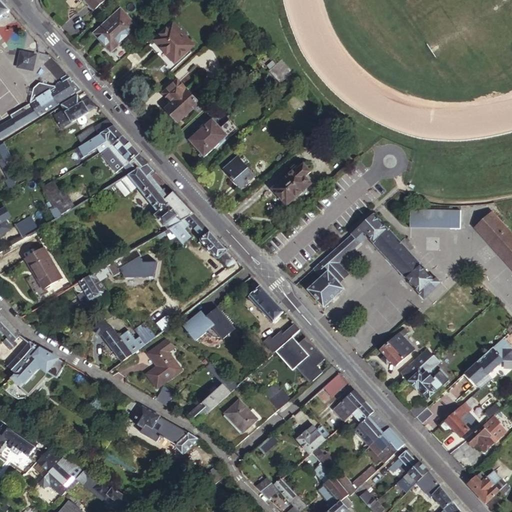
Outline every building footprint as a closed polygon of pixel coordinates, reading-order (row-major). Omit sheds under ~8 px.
[(0,0),(0,63),(2,62),(0,59),(0,16),(11,11),(0,0)] [(79,0),(82,3),(83,2),(93,13),(107,0),(79,0)] [(121,11),(95,34),(112,52),(138,28),(121,11)] [(174,24),(154,42),(174,64),(194,46),(174,24)] [(38,55),(20,52),(17,69),(34,72),(38,55)] [(282,83),(293,72),(282,59),(271,71),(282,83)] [(40,115),(83,89),(72,77),(58,85),(43,82),(36,87),(33,102),(40,115)] [(178,124),(193,111),(194,110),(192,107),(197,102),(178,81),(162,96),(170,106),(166,110),(178,124)] [(67,113),(83,104),(77,95),(62,105),(65,110),(67,113)] [(197,102),(192,107),(194,110),(193,111),(201,114),(211,105),(203,97),(197,102)] [(99,107),(91,98),(83,104),(67,113),(58,118),(64,128),(79,119),(82,123),(85,124),(88,122),(89,119),(86,114),(99,107)] [(58,118),(67,113),(65,110),(57,116),(58,118)] [(76,137),(82,146),(102,133),(115,125),(110,118),(94,128),(93,126),(76,137)] [(202,161),(228,137),(212,120),(189,141),(197,150),(195,153),(202,161)] [(102,133),(82,146),(75,150),(81,160),(97,150),(99,148),(102,153),(105,151),(109,148),(124,134),(115,125),(102,133)] [(132,173),(149,162),(128,138),(124,134),(109,148),(126,166),(132,173)] [(0,144),(0,153),(4,161),(10,157),(3,143),(0,144)] [(109,148),(105,151),(122,171),(126,166),(109,148)] [(242,191),(256,179),(238,158),(224,171),(242,191)] [(157,171),(149,162),(132,173),(117,182),(127,195),(140,186),(160,212),(157,215),(166,227),(170,223),(173,227),(195,213),(174,190),(170,193),(164,186),(162,187),(151,174),(157,171)] [(29,169),(33,176),(44,169),(40,163),(29,169)] [(273,191),(288,207),(314,183),(309,176),(312,172),(303,163),(297,169),(294,166),(279,179),(282,182),(273,191)] [(53,182),(41,189),(53,207),(55,210),(57,209),(61,215),(77,206),(66,190),(58,187),(57,188),(53,182)] [(56,218),(61,215),(57,209),(55,210),(53,207),(50,208),(56,218)] [(453,230),(454,212),(414,212),(413,229),(453,230)] [(454,212),(453,230),(462,230),(463,212),(454,212)] [(241,263),(195,213),(173,227),(168,230),(158,235),(160,238),(175,230),(185,242),(191,235),(186,228),(192,224),(203,237),(201,238),(227,268),(236,267),(241,263)] [(346,240),(353,248),(367,235),(426,299),(444,283),(438,277),(436,280),(410,252),(415,247),(410,242),(412,240),(410,237),(408,239),(407,238),(402,243),(375,214),(346,240)] [(511,235),(492,214),(475,229),(511,269),(511,235)] [(24,237),(39,228),(31,216),(16,225),(24,237)] [(13,230),(6,219),(0,223),(7,234),(13,230)] [(346,240),(333,252),(339,259),(327,270),(340,284),(350,275),(338,262),(353,248),(346,240)] [(75,285),(68,273),(62,277),(45,248),(27,258),(44,288),(58,281),(64,292),(74,286),(75,285)] [(339,259),(333,252),(314,269),(322,278),(309,290),(326,309),(346,290),(340,284),(327,270),(339,259)] [(121,267),(116,261),(105,268),(109,274),(121,267)] [(105,268),(97,273),(101,279),(109,274),(105,268)] [(101,279),(97,273),(75,285),(74,286),(77,290),(83,292),(87,289),(96,304),(112,294),(101,279)] [(275,319),(284,311),(259,283),(252,289),(256,293),(253,296),(275,319)] [(192,335),(197,341),(207,332),(208,334),(210,335),(211,335),(213,336),(216,337),(217,337),(220,337),(222,337),(224,339),(236,328),(218,308),(207,318),(202,311),(184,326),(189,332),(188,333),(190,336),(192,335)] [(16,330),(0,312),(0,328),(8,337),(13,342),(14,340),(20,335),(16,330)] [(171,316),(158,326),(163,332),(166,330),(176,322),(171,316)] [(105,335),(106,335),(114,329),(104,320),(95,331),(102,337),(105,335)] [(121,338),(114,329),(106,335),(105,336),(125,362),(157,336),(150,327),(145,321),(135,328),(142,337),(137,341),(128,348),(121,338)] [(50,337),(58,328),(51,322),(43,332),(50,337)] [(156,323),(150,327),(157,336),(163,332),(158,326),(156,323)] [(288,341),(301,330),(295,324),(283,335),(288,341)] [(316,346),(301,330),(288,341),(274,353),(249,377),(251,379),(253,378),(256,381),(263,375),(264,377),(284,358),(293,367),(316,346)] [(407,330),(382,352),(387,358),(385,361),(388,365),(391,362),(396,367),(415,350),(405,340),(411,334),(407,330)] [(130,332),(121,338),(128,348),(137,341),(130,332)] [(274,353),(288,341),(283,335),(280,332),(267,345),(274,353)] [(13,342),(8,337),(4,340),(11,349),(17,343),(14,340),(13,342)] [(148,373),(159,386),(183,368),(170,351),(177,345),(168,339),(163,342),(149,353),(158,365),(148,373)] [(511,347),(504,339),(494,349),(505,361),(511,360),(511,347)] [(42,346),(32,340),(11,363),(0,353),(0,359),(1,361),(17,375),(42,346)] [(69,362),(42,346),(17,375),(12,380),(27,394),(32,392),(49,373),(60,376),(69,362)] [(494,349),(468,373),(477,384),(489,374),(505,361),(494,349)] [(408,381),(424,366),(431,360),(427,356),(427,355),(404,376),(408,381)] [(431,360),(424,366),(426,368),(410,382),(418,393),(420,391),(433,404),(448,391),(430,372),(441,362),(435,356),(431,360)] [(228,386),(232,382),(226,375),(224,376),(209,363),(203,368),(223,385),(225,383),(228,386)] [(349,383),(340,373),(322,389),(332,399),(349,383)] [(468,373),(464,377),(474,387),(477,384),(468,373)] [(489,374),(477,384),(482,389),(494,379),(489,374)] [(212,410),(237,387),(232,382),(228,386),(225,383),(223,385),(204,402),(212,410)] [(165,405),(174,391),(165,385),(156,400),(165,405)] [(346,420),(366,402),(355,389),(333,410),(344,422),(346,420)] [(281,397),(287,404),(294,397),(289,390),(281,397)] [(129,413),(137,402),(126,396),(120,407),(129,413)] [(467,404),(473,410),(478,405),(472,398),(467,404)] [(409,412),(416,419),(428,409),(421,401),(409,412)] [(165,419),(137,402),(129,413),(129,414),(135,418),(132,422),(141,427),(142,428),(146,423),(152,427),(146,436),(151,437),(154,438),(157,438),(160,437),(175,445),(188,433),(165,419)] [(196,424),(212,410),(204,402),(186,418),(196,424)] [(257,421),(239,402),(224,414),(242,434),(257,421)] [(366,402),(346,420),(355,430),(375,412),(366,402)] [(484,413),(490,419),(502,408),(497,402),(484,413)] [(467,404),(441,427),(446,433),(449,432),(453,430),(461,438),(478,423),(469,413),(473,410),(467,404)] [(355,430),(370,446),(390,428),(375,412),(355,430)] [(30,454),(36,445),(11,429),(1,422),(0,424),(0,449),(7,439),(13,443),(10,448),(17,452),(20,448),(30,454)] [(145,434),(146,436),(152,427),(146,423),(142,428),(141,427),(142,430),(145,434)] [(485,428),(483,426),(467,440),(477,451),(480,449),(485,454),(499,441),(487,426),(485,428)] [(322,432),(327,437),(332,433),(326,427),(322,432)] [(297,438),(311,452),(322,443),(327,437),(322,432),(318,428),(311,434),(306,429),(297,438)] [(399,452),(406,447),(393,432),(390,428),(370,446),(380,457),(393,445),(399,452)] [(284,441),(275,432),(260,446),(269,454),(284,441)] [(200,440),(188,433),(175,445),(166,455),(167,456),(170,454),(175,460),(181,454),(183,456),(200,440)] [(380,457),(386,464),(387,463),(399,452),(393,445),(380,457)] [(76,480),(83,470),(77,465),(75,466),(66,458),(64,459),(61,457),(63,454),(49,446),(32,465),(42,474),(35,481),(43,488),(51,486),(62,495),(76,480)] [(394,462),(405,475),(419,462),(408,449),(394,462)] [(420,480),(429,472),(419,462),(405,475),(415,486),(420,480)] [(357,490),(355,491),(354,492),(360,497),(366,491),(364,489),(381,474),(383,476),(392,468),(387,463),(386,464),(376,472),(357,490)] [(480,465),(471,474),(475,478),(468,484),(491,510),(500,501),(495,495),(499,492),(507,501),(511,493),(490,471),(484,477),(480,473),(484,470),(480,465)] [(227,476),(221,466),(208,477),(216,486),(227,476)] [(334,478),(325,467),(318,474),(328,486),(337,496),(330,502),(329,503),(334,509),(348,498),(350,496),(334,478)] [(83,470),(76,480),(83,485),(86,480),(95,487),(94,489),(106,497),(105,498),(123,511),(135,511),(140,506),(124,494),(107,484),(108,483),(84,468),(83,470)] [(357,490),(376,472),(373,468),(353,485),(357,490)] [(431,491),(439,483),(429,472),(420,480),(431,491)] [(350,496),(354,492),(355,491),(340,473),(334,478),(350,496)] [(280,490),(276,485),(269,476),(258,484),(272,497),(280,490)] [(283,478),(276,485),(280,490),(296,508),(290,511),(300,511),(307,507),(283,478)] [(86,480),(83,485),(103,501),(105,498),(106,497),(94,489),(95,487),(86,480)] [(258,484),(256,486),(269,499),(272,497),(258,484)] [(445,509),(453,501),(443,488),(441,485),(432,493),(445,509)] [(337,496),(328,486),(321,491),(330,502),(337,496)] [(370,507),(377,501),(366,491),(360,497),(370,507)] [(334,509),(330,511),(351,511),(350,510),(355,505),(348,498),(334,509)] [(375,511),(384,511),(386,510),(377,501),(370,507),(375,511)] [(462,511),(457,505),(453,501),(445,509),(447,511),(462,511)] [(83,511),(69,502),(61,511),(83,511)]
